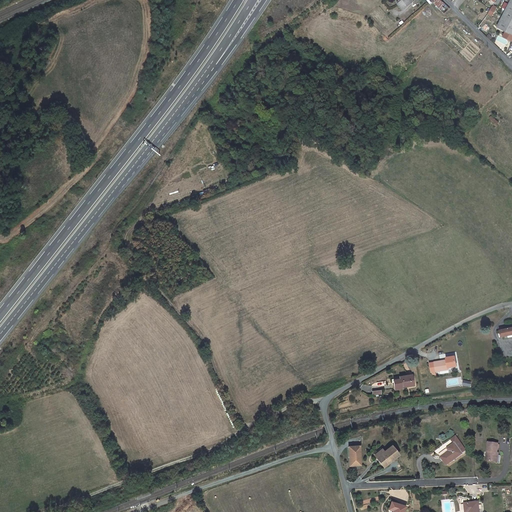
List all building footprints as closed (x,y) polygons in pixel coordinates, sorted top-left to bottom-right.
[(399,0),(400,1),(398,3),(403,9),(413,2),(411,0),(399,0)] [(445,14),(450,8),(440,0),(432,0),(432,1),(445,14)] [(506,31),(511,34),(511,0),(498,27),(506,31)] [(496,8),(493,6),(488,14),(492,16),(496,8)] [(497,125),(499,122),(491,116),(490,118),(497,125)] [(508,335),(511,334),(511,327),(506,329),(500,330),(501,337),(508,335)] [(434,362),(436,371),(440,371),(448,369),(447,360),(434,362)] [(400,380),(393,381),(394,384),(395,390),(402,389),(401,388),(414,386),(412,375),(399,377),(400,380)] [(449,451),(441,457),(446,465),(462,454),(461,453),(458,450),(462,447),(455,437),(451,440),(454,444),(448,449),(449,451)] [(497,453),(498,444),(488,442),(486,461),(495,462),(496,453),(497,453)] [(359,446),(348,447),(350,466),(361,465),(359,446)] [(390,460),(391,461),(398,455),(391,446),(384,452),(376,458),(383,467),(389,462),(389,461),(390,460)] [(384,452),(382,449),(374,456),(376,458),(384,452)] [(389,509),(393,511),(392,511),(403,511),(405,506),(391,502),(389,509)] [(465,510),(468,510),(468,511),(478,511),(478,502),(465,504),(465,510)]
